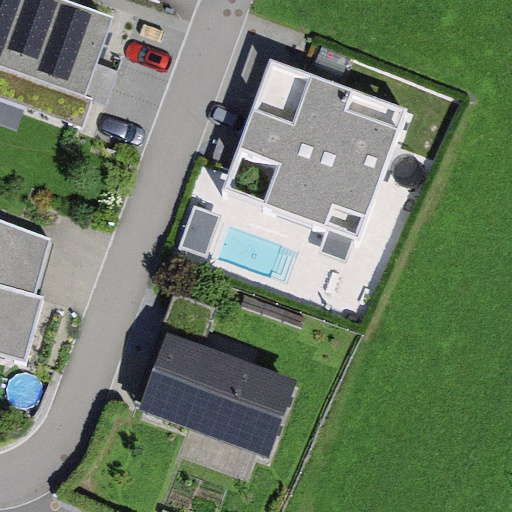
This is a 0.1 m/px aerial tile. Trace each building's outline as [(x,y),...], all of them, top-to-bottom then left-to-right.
[(115,30),(33,0),(0,0),(0,77),(87,109),(115,30)] [(407,123),(272,73),(225,202),(360,251),(407,123)] [(0,352),(26,361),(55,242),(0,219),(0,352)] [(170,336),(168,342),(207,357),(221,319),(176,302),(164,334),(170,336)] [(207,357),(168,342),(153,383),(140,418),(139,421),(271,470),(272,467),(285,432),(300,391),(207,357)]
